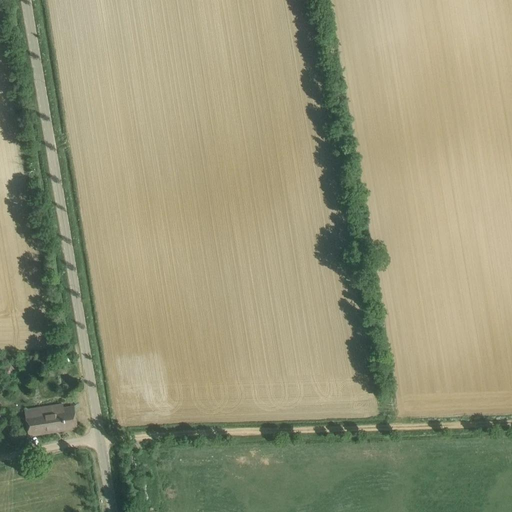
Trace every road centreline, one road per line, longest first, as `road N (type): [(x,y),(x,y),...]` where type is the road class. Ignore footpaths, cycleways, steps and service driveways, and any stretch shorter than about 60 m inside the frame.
road 1 (tertiary): [(99,436),(22,0)]
road 2 (track): [(99,436),(511,422)]
